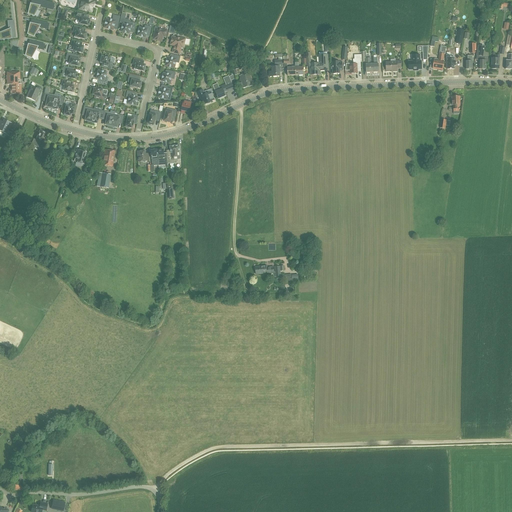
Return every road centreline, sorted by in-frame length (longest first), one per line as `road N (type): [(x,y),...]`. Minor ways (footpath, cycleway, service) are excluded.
road 1 (secondary): [(511,82),(281,90),(198,126),(136,138)]
road 2 (track): [(155,490),(179,465),(218,447),(511,440)]
road 3 (unclassified): [(160,511),(155,490),(142,486),(66,495),(0,488)]
road 4 (residential): [(96,34),(159,50),(136,138)]
road 5 (unknown): [(239,106),(237,255)]
